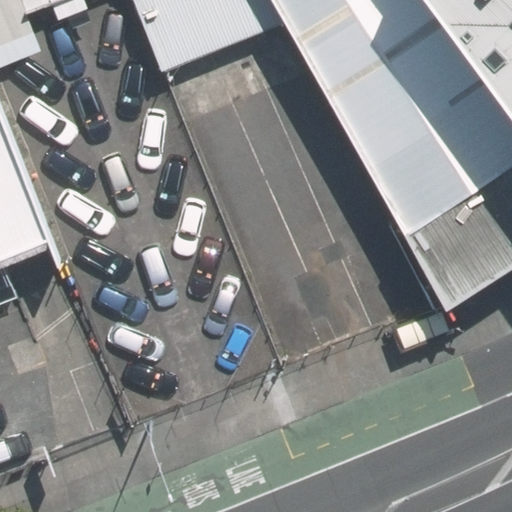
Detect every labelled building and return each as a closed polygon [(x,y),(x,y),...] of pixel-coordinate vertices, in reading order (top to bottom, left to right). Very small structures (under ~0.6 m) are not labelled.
[(298,16),(289,0),(148,0),(173,66),(298,16)] [(424,228),(511,168),(511,82),(451,0),(289,0),(298,16),(424,228)] [(511,0),(476,0),(511,47),(511,0)] [(3,65),(0,65),(0,258),(68,231),(3,65)] [(450,307),(403,323),(411,343),(458,326),(450,307)]
